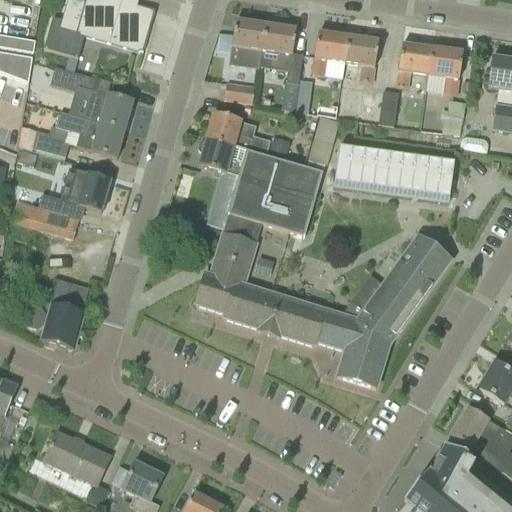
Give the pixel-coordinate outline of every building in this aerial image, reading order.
[(142,58),(154,15),(133,9),(135,2),(127,0),(108,0),(107,2),(100,0),(85,0),(84,7),(67,2),(60,26),(50,23),(42,55),(77,65),(83,41),(142,58)] [(260,56),(264,30),(234,26),(230,52),(231,52),(229,68),(241,69),(258,71),(260,56)] [(289,76),(294,34),(264,30),(260,56),(278,59),(276,75),(289,76)] [(343,68),(347,42),(317,38),(311,80),(323,82),(325,66),(343,68)] [(9,54),(10,42),(3,41),(1,53),(9,54)] [(10,42),(9,54),(16,55),(18,43),(10,42)] [(371,89),(377,46),(347,42),(343,68),(361,71),(358,87),(371,89)] [(16,55),(23,56),(25,44),(18,43),(16,55)] [(25,44),(23,56),(31,58),(33,46),(25,44)] [(427,81),(431,54),(400,50),(394,92),(407,94),(409,79),(427,81)] [(455,101),(461,59),(431,54),(427,81),(445,84),(442,99),(455,101)] [(6,68),(13,69),(15,60),(5,58),(4,67),(6,68)] [(13,71),(21,73),(23,61),(15,60),(13,69),(13,71)] [(30,62),(23,61),(21,73),(29,74),(30,62)] [(511,66),(491,63),(486,93),(497,95),(490,136),(511,138),(511,66)] [(11,81),(13,71),(13,69),(6,68),(4,78),(11,81)] [(11,81),(19,84),(21,73),(13,71),(11,81)] [(29,74),(21,73),(19,84),(27,87),(29,74)] [(87,95),(91,83),(53,73),(49,90),(77,98),(79,93),(87,95)] [(294,118),(307,120),(311,86),(299,84),(294,118)] [(460,99),(466,100),(469,88),(462,86),(460,99)] [(250,109),(253,93),(225,89),(223,105),(250,109)] [(87,108),(83,124),(124,136),(132,107),(106,100),(91,96),(87,108)] [(382,97),(380,110),(377,129),(392,132),(397,99),(382,97)] [(462,123),(464,108),(448,106),(446,120),(462,123)] [(124,136),(83,124),(58,118),(54,132),(78,140),(75,152),(116,164),(124,136)] [(244,156),(264,161),(269,146),(251,142),(254,131),(239,127),(240,126),(212,118),(204,145),(244,156)] [(317,120),(309,162),(329,166),(337,124),(317,120)] [(32,153),(34,154),(64,162),(68,150),(51,145),(52,141),(48,140),(36,137),(32,153)] [(244,156),(204,145),(204,147),(201,146),(199,148),(197,154),(198,157),(201,158),(197,171),(237,182),(244,156)] [(284,167),(288,152),(270,147),(266,162),(284,167)] [(346,188),(351,152),(338,150),(333,186),(346,188)] [(346,188),(359,190),(364,154),(351,152),(346,188)] [(372,192),(377,156),(364,154),(359,190),(372,192)] [(39,161),(20,156),(16,171),(35,176),(39,161)] [(226,220),(227,220),(223,235),(209,280),(203,278),(194,310),(224,319),(223,324),(257,334),(256,336),(278,342),(279,341),(313,352),(314,347),(343,356),(336,382),(375,394),(388,351),(449,266),(416,242),(363,315),(350,306),(340,318),(241,290),(259,229),(303,241),(321,177),(284,167),(266,162),(264,161),(244,156),(237,182),(226,220)] [(384,194),(389,158),(377,156),(372,192),(384,194)] [(397,195),(402,160),(389,158),(384,194),(397,195)] [(415,162),(402,160),(397,195),(410,197),(415,162)] [(415,162),(410,197),(422,199),(428,164),(415,162)] [(428,164),(422,199),(435,201),(440,165),(428,164)] [(440,165),(435,201),(448,203),(453,167),(440,165)] [(75,210),(100,218),(109,187),(83,180),(83,181),(64,176),(60,191),(79,196),(75,210)] [(10,226),(72,243),(77,224),(67,222),(28,211),(29,209),(16,206),(10,226)] [(223,235),(224,231),(227,220),(226,220),(209,215),(205,230),(223,235)] [(252,271),(268,276),(274,259),(258,253),(252,271)] [(45,332),(41,347),(43,348),(45,351),(53,354),(56,351),(71,356),(74,345),(83,341),(81,338),(76,337),(81,319),(80,319),(87,294),(54,284),(46,308),(52,310),(48,322),(44,321),(40,314),(31,311),(24,316),(21,325),(26,333),(35,335),(42,331),(45,332)] [(511,378),(494,367),(478,394),(502,409),(509,397),(511,398),(511,378)] [(15,452),(0,445),(0,427),(16,392),(0,384),(0,466),(7,470),(15,452)] [(469,454),(470,454),(484,463),(511,488),(511,493),(510,496),(511,497),(511,460),(507,457),(492,448),(501,433),(466,413),(449,442),(469,454)] [(503,427),(511,432),(511,415),(510,415),(503,427)] [(55,438),(47,456),(41,468),(95,492),(109,463),(55,438)] [(511,511),(511,497),(510,496),(483,473),(443,452),(435,466),(427,480),(426,479),(402,508),(403,509),(400,511),(511,511)] [(150,506),(161,482),(133,468),(121,494),(134,500),(129,511),(131,511),(157,511),(158,511),(150,506)] [(104,500),(94,495),(92,494),(87,506),(99,511),(104,500)] [(219,511),(192,498),(185,511),(219,511)]
